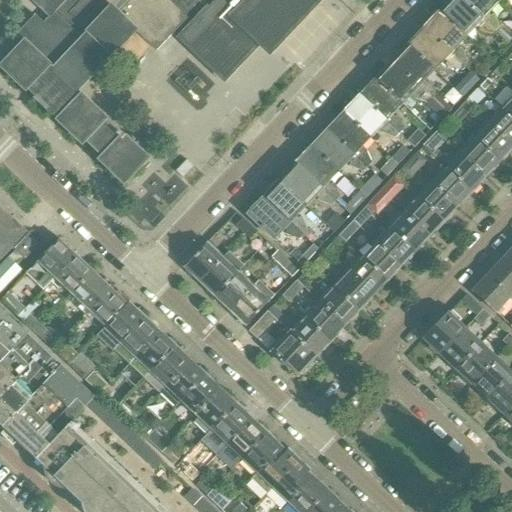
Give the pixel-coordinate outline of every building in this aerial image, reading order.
[(75,93),(111,55),(112,55),(134,32),(133,31),(134,31),(156,52),(187,19),(185,16),(199,2),(206,9),(179,38),(223,80),(258,44),(268,54),(319,0),(82,0),(80,2),(78,0),(32,0),(50,17),(43,24),(35,16),(15,37),(23,45),(1,68),(25,90),(26,90),(34,98),(32,100),(33,101),(33,100),(48,114),(47,114),(48,115),(50,113),(59,121),(58,122),(81,144),(84,141),(102,159),(100,162),(123,184),(146,160),(123,139),(124,138),(118,132),(115,135),(102,122),(104,120),(80,98),(75,93)] [(460,0),(451,0),(439,13),(465,37),(475,27),(479,29),(477,33),(491,38),(495,33),(460,0)] [(493,0),(460,0),(495,33),(499,28),(493,16),(488,18),(487,14),(497,3),(493,0)] [(439,13),(423,29),(463,67),(467,62),(461,49),(457,51),(456,47),(465,37),(439,13)] [(499,28),(495,33),(506,44),(511,39),(499,28)] [(423,29),(408,46),(434,71),(443,61),(447,62),(445,66),(458,71),(463,67),(423,29)] [(408,46),(392,63),(431,100),(447,115),(452,110),(435,93),(434,93),(430,83),(425,84),(424,81),(434,71),(408,46)] [(392,63),(376,80),(402,105),(411,95),(415,96),(413,100),(424,104),(423,104),(442,121),(447,115),(431,100),(392,63)] [(502,65),(493,74),(499,79),(508,70),(502,65)] [(477,82),(469,74),(453,91),(461,99),(468,91),(477,82)] [(489,78),(479,88),(484,93),(494,83),(489,78)] [(376,80),(360,97),(399,134),(404,129),(398,117),(394,118),(392,115),(402,105),(376,80)] [(477,90),(465,103),(471,109),(483,97),(477,90)] [(360,97),(344,114),(370,139),(377,130),(381,133),(395,139),(399,134),(360,97)] [(511,98),(502,110),(511,119),(511,98)] [(471,109),(465,103),(451,118),(457,124),(471,109)] [(511,119),(502,110),(488,125),(511,147),(511,119)] [(344,114),(328,130),(367,168),(371,163),(366,150),(362,147),(370,139),(344,114)] [(511,147),(488,125),(474,139),(500,164),(507,156),(507,153),(511,147)] [(441,127),(436,133),(443,139),(448,133),(441,127)] [(328,130),(312,148),(338,172),(348,162),(351,163),(349,167),(363,172),(367,168),(328,130)] [(407,142),(414,148),(425,137),(418,130),(407,142)] [(445,142),(443,139),(436,133),(423,147),(432,155),(445,142)] [(474,139),(460,154),(484,177),(489,172),(493,172),(500,164),(474,139)] [(403,147),(391,159),(398,165),(409,153),(403,147)] [(312,148),(296,165),(335,201),(336,202),(340,198),(333,184),(330,186),(328,183),(338,172),(312,148)] [(417,153),(409,162),(419,171),(427,162),(417,153)] [(460,154),(446,169),(472,194),(479,186),(479,183),(484,177),(460,154)] [(398,165),(391,159),(380,171),(386,177),(398,165)] [(187,160),(175,172),(182,179),(194,167),(187,160)] [(419,171),(409,162),(400,172),(409,181),(419,171)] [(296,165),(280,181),(306,206),(315,196),(318,197),(317,201),(330,206),(335,201),(296,165)] [(446,169),(432,184),(456,207),(461,202),(465,202),(472,194),(446,169)] [(360,193),(366,199),(382,182),(374,175),(359,192),(360,193)] [(392,180),(381,191),(388,198),(391,201),(401,189),(392,180)] [(280,181),(263,199),(303,236),(307,231),(302,218),(298,220),(296,216),(306,206),(280,181)] [(432,184),(417,199),(444,224),(451,216),(451,213),(456,207),(432,184)] [(388,198),(381,191),(376,197),(382,203),(388,198)] [(344,210),(350,216),(366,199),(360,193),(344,210)] [(303,236),(263,199),(247,216),(274,240),(283,230),(286,231),(285,236),(299,241),(303,236)] [(417,199),(403,214),(428,237),(433,231),(437,231),(444,224),(417,199)] [(0,260),(12,248),(27,233),(0,207),(0,260)] [(367,207),(353,222),(359,228),(373,213),(367,207)] [(403,214),(389,228),(416,253),(423,246),(423,242),(428,237),(403,214)] [(237,226),(246,235),(252,228),(243,220),(237,226)] [(359,228),(353,222),(339,237),(345,243),(359,228)] [(252,228),(246,235),(251,240),(257,233),(252,228)] [(389,228),(375,243),(400,267),(405,261),(408,261),(416,253),(389,228)] [(15,251),(24,260),(25,260),(24,259),(38,244),(39,245),(27,233),(12,248),(15,251)] [(37,264),(54,280),(76,257),(59,240),(37,264)] [(194,278),(200,283),(223,258),(207,243),(184,268),(185,269),(185,273),(191,278),(194,278)] [(332,243),(325,251),(331,257),(339,249),(332,243)] [(375,243),(361,258),(388,283),(395,276),(395,272),(400,267),(375,243)] [(301,256),(296,262),(302,267),(309,259),(318,250),(312,245),(301,256)] [(506,256),(502,261),(511,270),(511,246),(504,255),(506,256)] [(294,249),(289,255),(296,262),(301,256),(294,249)] [(24,260),(15,251),(0,266),(0,292),(21,271),(13,263),(24,260)] [(271,258),(276,263),(283,256),(277,252),(271,258)] [(283,256),(276,263),(291,278),(298,271),(283,256)] [(54,280),(71,296),(93,273),(76,257),(54,280)] [(205,292),(213,299),(238,273),(223,258),(200,283),(205,288),(205,292)] [(361,258),(347,273),(372,296),(377,291),(381,291),(388,283),(361,258)] [(488,273),(486,275),(510,298),(511,296),(511,270),(502,261),(497,265),(496,264),(487,273),(488,273)] [(305,272),(296,282),(302,288),(312,278),(305,272)] [(71,296),(88,312),(110,289),(93,273),(71,296)] [(224,306),(230,312),(253,287),(238,273),(213,299),(221,307),(224,306)] [(347,273),(333,288),(358,311),(359,311),(362,310),(367,305),(367,301),(372,296),(347,273)] [(510,298),(486,275),(484,277),(475,286),(477,287),(472,292),(495,314),(510,298)] [(302,288),(296,282),(282,297),(289,303),(302,288)] [(253,287),(230,312),(236,317),(236,320),(241,326),(244,325),(246,327),(269,302),(253,287)] [(333,288),(318,303),(343,327),(349,321),(352,321),(357,316),(357,312),(358,311),(333,288)] [(88,312),(105,328),(127,305),(110,289),(88,312)] [(0,300),(0,301),(11,312),(18,304),(7,294),(0,300)] [(459,303),(475,318),(482,310),(466,296),(459,303)] [(318,303),(304,319),(330,344),(338,336),(338,333),(343,327),(318,303)] [(105,328),(121,343),(145,317),(138,311),(132,310),(127,305),(105,328)] [(0,361),(26,333),(0,308),(0,361)] [(272,308),(251,329),(248,332),(258,341),(281,317),(272,308)] [(489,317),(482,310),(475,318),(472,320),(480,327),(489,317)] [(439,355),(440,356),(463,331),(454,323),(458,318),(451,312),(424,340),(428,344),(428,349),(435,355),(439,355)] [(21,322),(33,333),(40,325),(29,314),(21,322)] [(114,350),(129,365),(158,334),(153,329),(152,324),(145,317),(121,343),(114,350)] [(304,319),(290,334),(314,357),(319,352),(323,352),(330,344),(304,319)] [(40,325),(33,333),(44,344),(51,336),(40,325)] [(446,365),(454,373),(479,346),(463,331),(440,356),(446,361),(446,365)] [(0,400),(17,382),(23,388),(51,358),(52,358),(26,333),(0,361),(0,400)] [(144,379),(176,346),(168,339),(163,339),(158,334),(129,365),(144,379)] [(314,357),(290,334),(280,344),(277,341),(267,350),(289,371),(291,369),(297,375),(304,368),(308,368),(313,363),(313,359),(314,359),(314,358),(314,357)] [(502,342),(508,347),(511,342),(511,338),(508,335),(502,342)] [(68,366),(75,359),(78,356),(67,345),(57,356),(68,366)] [(159,393),(166,386),(188,363),(183,358),(183,353),(176,346),(144,379),(159,393)] [(466,380),(471,385),(494,361),(479,346),(454,373),(462,381),(466,380)] [(29,455),(35,460),(67,426),(87,406),(86,405),(94,398),(60,366),(51,358),(23,388),(17,382),(0,400),(0,426),(2,428),(1,429),(29,455)] [(75,359),(68,366),(84,381),(96,369),(85,359),(80,364),(75,359)] [(477,394),(485,402),(510,376),(494,361),(471,385),(477,390),(477,394)] [(166,386),(159,393),(175,408),(182,401),(206,375),(199,368),(194,368),(188,363),(166,386)] [(182,401),(197,415),(219,392),(214,387),(214,382),(206,375),(182,401)] [(497,410),(503,415),(511,405),(511,377),(510,376),(485,402),(494,410),(497,410)] [(88,385),(100,396),(106,389),(95,377),(88,385)] [(106,389),(100,396),(104,401),(111,393),(106,389)] [(206,435),(212,430),(236,404),(230,397),(224,397),(219,392),(197,415),(199,417),(193,423),(206,435)] [(86,405),(87,406),(154,469),(161,461),(94,398),(86,405)] [(114,410),(130,425),(140,414),(133,408),(129,408),(122,402),(114,410)] [(212,430),(228,444),(250,421),(244,416),(244,411),(236,404),(212,430)] [(508,424),(511,427),(511,405),(503,415),(508,420),(508,424)] [(228,444),(243,459),(267,433),(260,426),(255,426),(250,421),(228,444)] [(157,511),(67,426),(35,460),(46,471),(44,472),(45,475),(46,477),(48,480),(49,482),(51,484),(53,485),(56,487),(58,488),(61,489),(63,489),(64,488),(84,507),(82,508),(83,511),(157,511)] [(145,440),(160,454),(167,447),(169,445),(154,431),(145,440)] [(243,459),(258,473),(280,450),(275,445),(275,440),(267,433),(243,459)] [(167,447),(160,454),(173,465),(179,459),(167,447)] [(266,495),(273,488),(298,462),(288,452),(285,455),(280,450),(258,473),(251,481),(266,495)] [(273,488),(288,501),(310,478),(305,474),(308,471),(298,462),(273,488)] [(186,478),(191,483),(198,475),(193,470),(186,478)] [(198,475),(191,483),(206,497),(214,489),(204,479),(203,480),(198,475)] [(288,501),(299,511),(307,511),(328,490),(321,483),(316,484),(310,478),(288,501)] [(215,511),(192,490),(184,498),(199,511),(215,511)] [(307,511),(336,511),(341,508),(336,502),(336,497),(328,490),(307,511)] [(222,511),(243,511),(246,509),(233,497),(231,500),(221,510),(222,511)]
